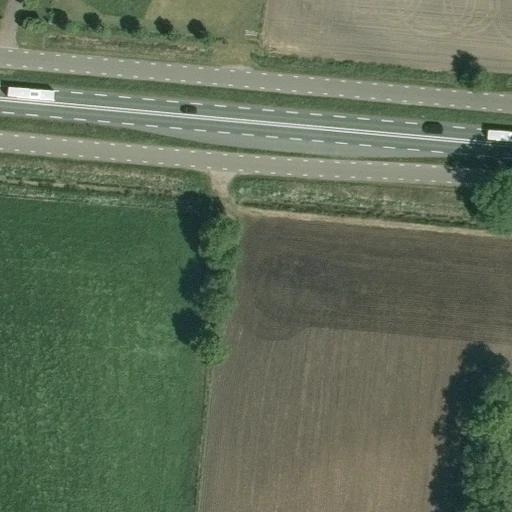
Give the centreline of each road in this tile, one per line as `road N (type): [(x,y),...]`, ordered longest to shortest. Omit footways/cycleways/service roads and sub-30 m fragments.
road 1 (unclassified): [(511,104),(0,55)]
road 2 (primary): [(511,148),(0,101)]
road 3 (unclassified): [(511,185),(0,142)]
